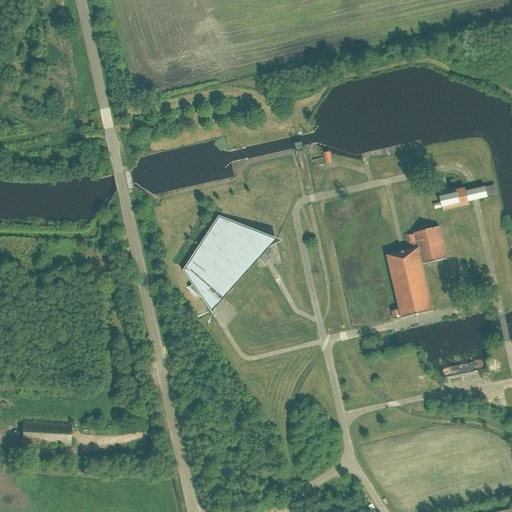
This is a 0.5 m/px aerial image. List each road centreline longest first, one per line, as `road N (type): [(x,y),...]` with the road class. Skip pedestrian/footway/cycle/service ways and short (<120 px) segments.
road 1 (unclassified): [(191,511),(80,0)]
road 2 (track): [(342,416),(511,383)]
